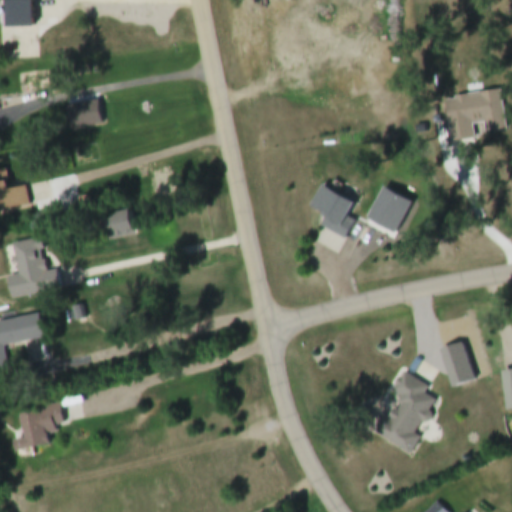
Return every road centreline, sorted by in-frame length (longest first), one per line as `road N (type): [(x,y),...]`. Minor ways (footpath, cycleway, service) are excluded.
road 1 (residential): [(341,511),(288,411),(202,0)]
road 2 (track): [(0,492),(217,447),(290,416)]
road 3 (residential): [(511,273),(390,294),(270,331)]
